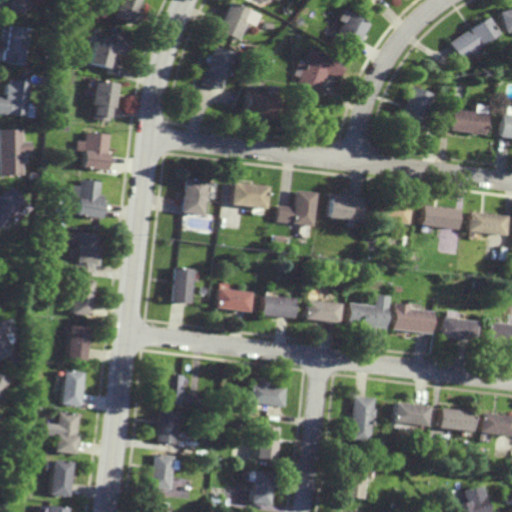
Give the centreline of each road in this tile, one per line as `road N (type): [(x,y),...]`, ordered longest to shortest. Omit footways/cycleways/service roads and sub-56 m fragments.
road 1 (residential): [(186,0),(155,100),(105,511)]
road 2 (residential): [(511,380),(127,331)]
road 3 (residential): [(511,181),(149,138)]
road 4 (residential): [(443,0),(409,30),(373,81),(349,161)]
road 5 (residential): [(322,358),(302,511)]
